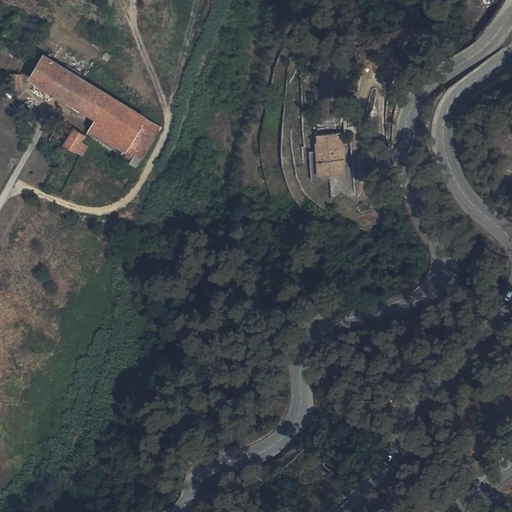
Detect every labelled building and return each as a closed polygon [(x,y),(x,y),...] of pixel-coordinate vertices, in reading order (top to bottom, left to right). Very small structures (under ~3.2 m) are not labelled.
[(138,163),(160,125),(42,54),(29,77),(95,117),(86,132),(138,163)] [(20,89),(20,73),(9,72),(8,89),(20,89)] [(62,139),(74,147),(79,140),(82,134),(59,120),(47,139),(57,147),(62,139)] [(341,154),(341,135),(303,135),(303,154),(341,154)] [(79,140),(74,147),(73,149),(80,153),(87,144),(79,140)] [(357,181),(353,170),(344,174),(348,184),(357,181)]
